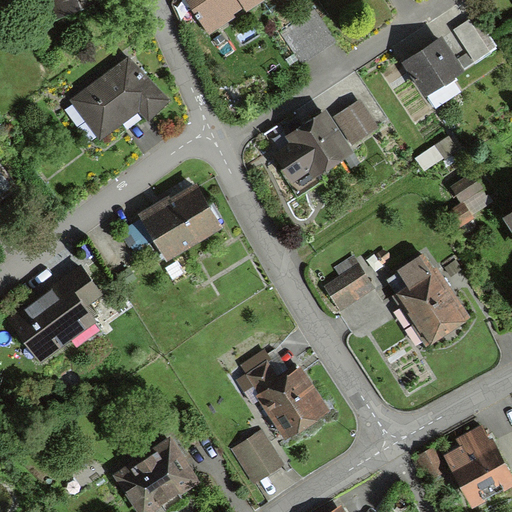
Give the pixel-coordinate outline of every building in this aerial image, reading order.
[(102,0),(101,0),(47,0),(55,19),(102,0)] [(188,0),(205,30),(259,0),(188,0)] [(329,44),(310,14),(273,37),(293,68),(329,44)] [(470,22),(454,32),(470,58),(486,48),(470,22)] [(459,74),(436,41),(400,67),(423,99),(459,74)] [(123,65),(75,106),(104,139),(137,111),(146,122),(161,109),(123,65)] [(353,107),(340,114),(354,140),(367,133),(353,107)] [(345,160),(321,120),(287,140),(311,180),(345,160)] [(0,171),(0,211),(19,198),(0,171)] [(478,193),(468,178),(449,191),(459,205),(478,193)] [(216,232),(191,190),(138,220),(163,263),(216,232)] [(444,220),(451,231),(465,222),(457,211),(444,220)] [(459,326),(417,264),(384,286),(426,348),(459,326)] [(321,290),(335,311),(365,291),(351,270),(321,290)] [(96,299),(76,271),(8,319),(38,361),(90,325),(80,310),(96,299)] [(237,367),(285,445),(323,423),(297,380),(283,388),(261,352),(237,367)] [(467,506),(506,486),(478,433),(439,453),(467,506)] [(255,434),(233,448),(253,480),(275,467),(255,434)] [(152,511),(192,485),(166,447),(114,482),(134,511),(152,511)] [(414,461),(424,480),(439,472),(429,453),(414,461)]
